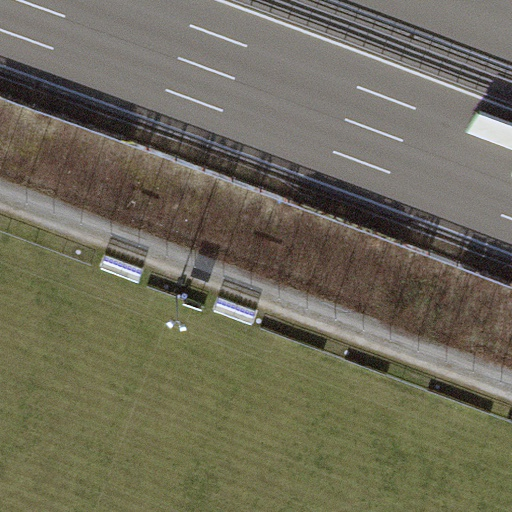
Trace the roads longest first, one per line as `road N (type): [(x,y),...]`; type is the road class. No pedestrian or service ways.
road 1 (unknown): [(511,410),(0,203)]
road 2 (motorway): [(18,0),(511,181)]
